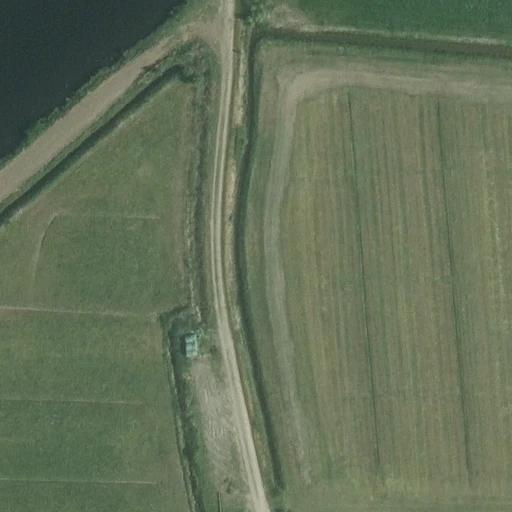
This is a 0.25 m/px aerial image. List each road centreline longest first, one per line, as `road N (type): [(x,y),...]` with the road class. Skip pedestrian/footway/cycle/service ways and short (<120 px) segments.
road 1 (unclassified): [(260,511),(214,278),(221,17)]
road 2 (track): [(221,40),(132,68),(0,184)]
